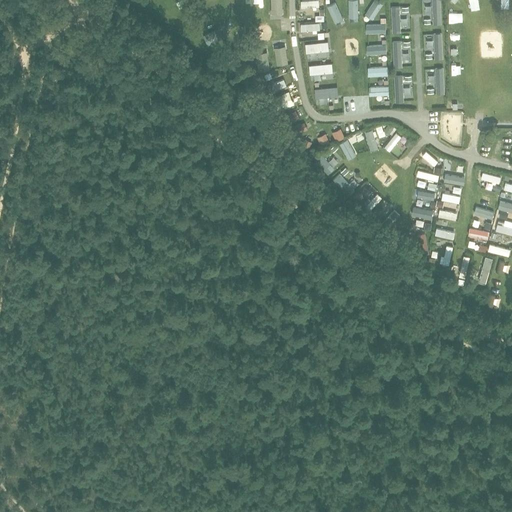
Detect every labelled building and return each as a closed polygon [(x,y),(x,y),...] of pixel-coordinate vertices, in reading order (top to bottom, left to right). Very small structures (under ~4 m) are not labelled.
[(183,0),(177,0),(183,13),(189,11),(183,0)] [(280,0),(276,0),(277,16),(285,15),(284,0),(280,0)] [(354,1),(354,17),(362,17),(361,0),(354,1)] [(431,0),(428,4),(436,10),(443,2),(439,0),(431,0)] [(304,2),(305,12),(322,11),(322,1),(304,2)] [(380,1),(371,15),(378,19),(387,5),(380,1)] [(211,4),(212,10),(222,8),(221,2),(211,4)] [(331,6),(338,22),(344,19),(337,3),(331,6)] [(435,18),(436,29),(445,28),(444,18),(435,18)] [(389,24),(370,25),(370,34),(389,33),(389,24)] [(320,34),(320,25),(305,26),(306,34),(320,34)] [(409,40),(408,30),(394,31),(394,40),(409,40)] [(307,51),(321,49),(320,42),(306,44),(307,51)] [(347,52),(346,44),(328,45),(329,53),(347,52)] [(388,45),(370,46),(370,55),(388,54),(388,45)] [(291,67),(290,48),(280,49),(281,68),(291,67)] [(400,49),(400,59),(410,59),(410,49),(400,49)] [(349,72),(349,64),(331,65),(331,74),(349,72)] [(371,68),(371,77),(389,76),(389,67),(371,68)] [(313,76),(326,74),(325,68),(312,70),(313,76)] [(407,70),(396,70),(397,80),(407,80),(407,70)] [(434,81),(448,81),(448,70),(434,70),(434,81)] [(500,94),(510,92),(507,78),(498,80),(500,94)] [(289,80),(277,89),(282,96),(294,87),(289,80)] [(351,83),(334,84),(335,93),(351,93),(351,83)] [(391,86),(373,87),(373,97),(386,96),(386,93),(392,93),(391,86)] [(447,98),(446,88),(432,89),(433,98),(447,98)] [(396,106),(407,106),(407,95),(397,95),(396,106)] [(452,96),(452,106),(467,106),(467,97),(452,96)] [(509,112),(509,101),(500,101),(500,112),(509,112)] [(337,106),(339,115),(356,111),(354,102),(337,106)] [(380,135),(389,134),(387,127),(379,129),(380,135)] [(376,155),(384,153),(377,131),(369,133),(376,155)] [(337,135),(342,144),(348,140),(344,132),(337,135)] [(401,144),(409,147),(412,140),(396,134),(389,152),(397,155),(401,144)] [(354,166),(362,162),(351,142),(343,147),(354,166)] [(425,161),(439,171),(444,165),(429,155),(425,161)] [(421,182),(442,187),(444,180),(423,174),(421,182)] [(504,189),(506,180),(487,175),(485,184),(504,189)] [(361,195),(369,188),(365,183),(357,190),(361,195)] [(485,194),(482,201),(499,207),(502,200),(485,194)] [(481,212),(479,219),(498,226),(501,218),(481,212)] [(421,214),(419,221),(438,224),(439,217),(421,214)] [(474,243),(494,245),(495,236),(475,234),(474,243)] [(423,260),(434,259),(433,240),(422,240),(423,260)] [(511,253),(495,251),(493,260),(511,262),(511,253)]
